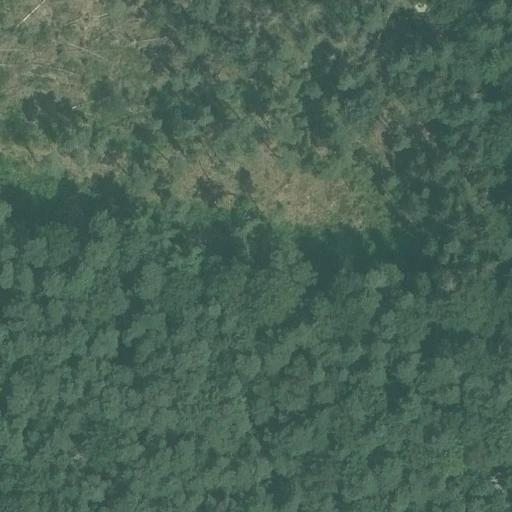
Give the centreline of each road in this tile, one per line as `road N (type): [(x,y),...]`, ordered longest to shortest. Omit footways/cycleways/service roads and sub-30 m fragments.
road 1 (unclassified): [(511,345),(0,226)]
road 2 (track): [(511,124),(419,0)]
